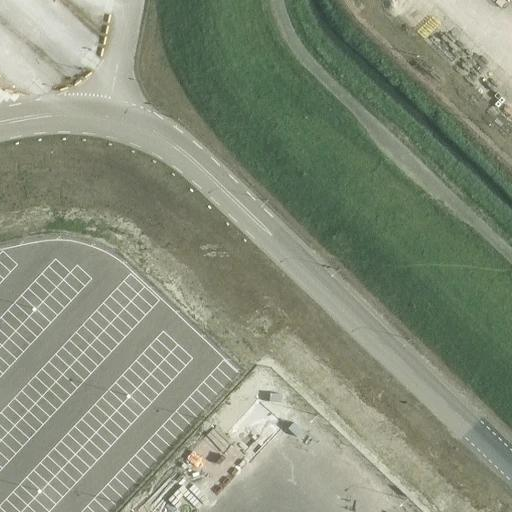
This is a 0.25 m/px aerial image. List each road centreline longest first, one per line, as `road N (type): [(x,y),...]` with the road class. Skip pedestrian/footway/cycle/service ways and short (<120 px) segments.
road 1 (unclassified): [(511,466),(191,160),(159,135),(107,116)]
road 2 (unclassified): [(511,259),(300,51),(276,0)]
